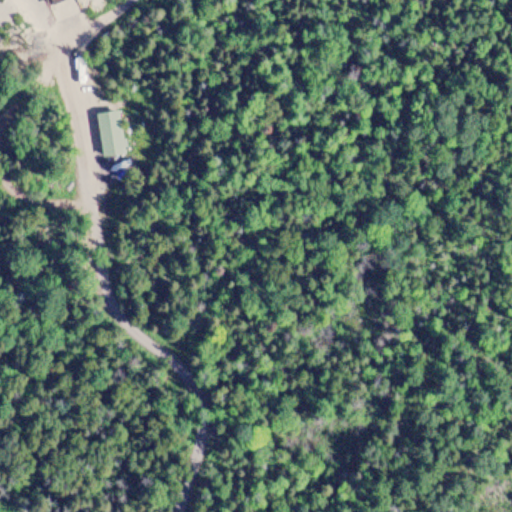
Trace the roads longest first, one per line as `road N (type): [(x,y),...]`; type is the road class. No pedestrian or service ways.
road 1 (track): [(183,511),(201,443),(188,381),(113,319),(72,161),(66,52)]
road 2 (track): [(0,102),(123,0)]
